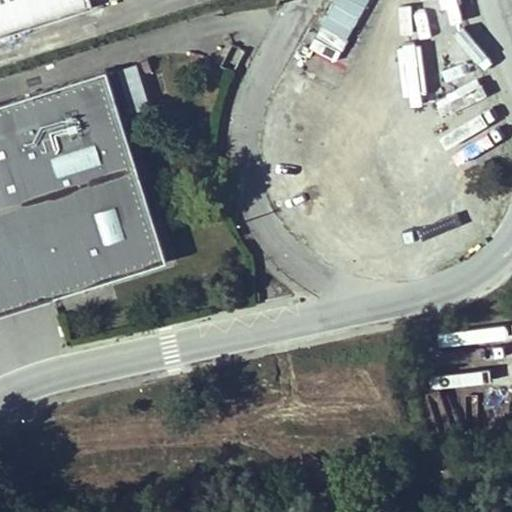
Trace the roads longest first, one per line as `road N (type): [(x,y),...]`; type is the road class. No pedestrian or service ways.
road 1 (unclassified): [(298,0),(245,99),(238,145),(247,192),(262,228),(288,257),(362,306)]
road 2 (unclassified): [(362,306),(0,395)]
road 3 (unclassified): [(362,306),(468,275),(511,238)]
